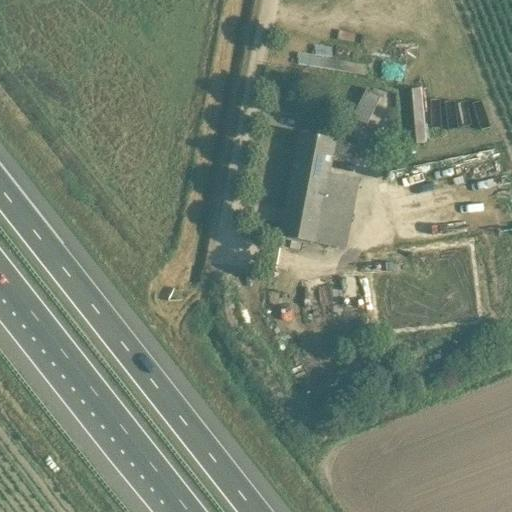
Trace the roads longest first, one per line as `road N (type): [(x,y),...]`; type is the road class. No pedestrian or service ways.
road 1 (motorway): [(253,511),(0,189)]
road 2 (motorway): [(0,271),(188,511)]
